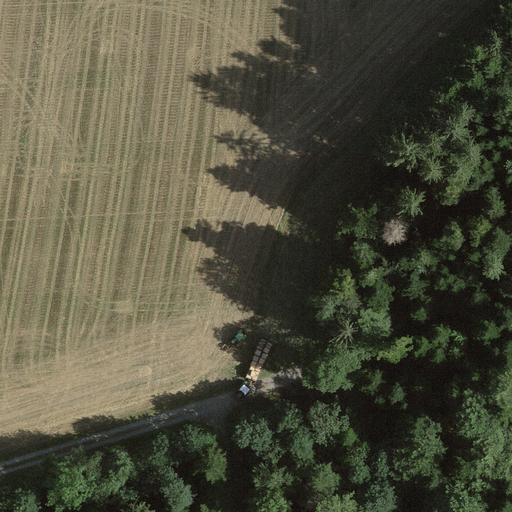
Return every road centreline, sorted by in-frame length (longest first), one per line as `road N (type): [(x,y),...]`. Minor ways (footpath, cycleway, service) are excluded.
road 1 (track): [(511,302),(0,471)]
road 2 (track): [(349,352),(511,396)]
